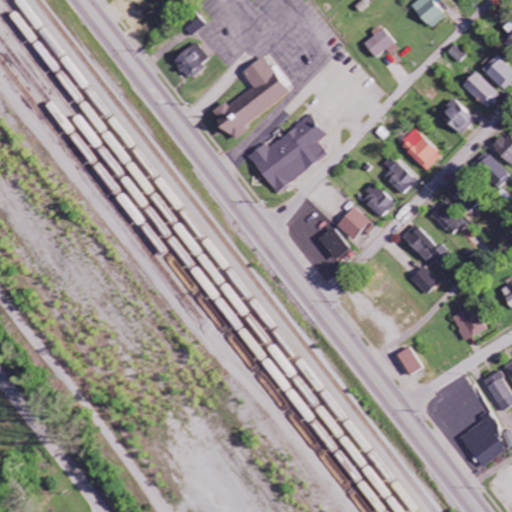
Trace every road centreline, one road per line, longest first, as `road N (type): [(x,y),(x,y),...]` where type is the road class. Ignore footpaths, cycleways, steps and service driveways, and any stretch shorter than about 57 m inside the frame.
road 1 (primary): [(82,0),(480,511)]
road 2 (residential): [(264,234),(495,0)]
road 3 (residential): [(319,304),(511,107)]
road 4 (tertiary): [(104,511),(0,375)]
road 5 (residential): [(400,409),(511,339)]
